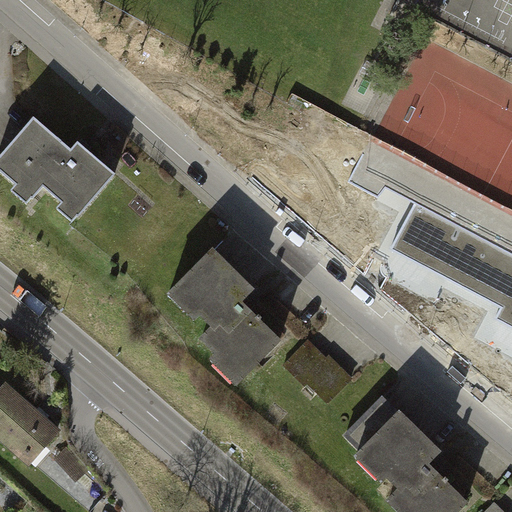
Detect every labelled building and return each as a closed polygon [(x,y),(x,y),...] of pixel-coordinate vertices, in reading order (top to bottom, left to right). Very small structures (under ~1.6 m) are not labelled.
[(122,178),(42,113),(0,163),(0,165),(26,186),(21,192),(36,205),(53,186),(75,204),(69,211),(84,223),(122,178)] [(260,289),(219,248),(174,291),(202,320),(208,315),(219,326),(204,341),(243,381),(285,339),(247,302),(260,289)] [(353,380),(310,339),(286,364),(329,405),(353,380)] [(62,429),(4,379),(0,383),(0,437),(31,465),(62,429)] [(396,410),(383,398),(344,438),(357,450),(353,454),(379,480),(384,475),(398,489),(387,501),(398,511),(456,511),(470,498),(430,459),(442,448),(399,406),(396,410)] [(503,511),(493,503),(484,511),(503,511)]
